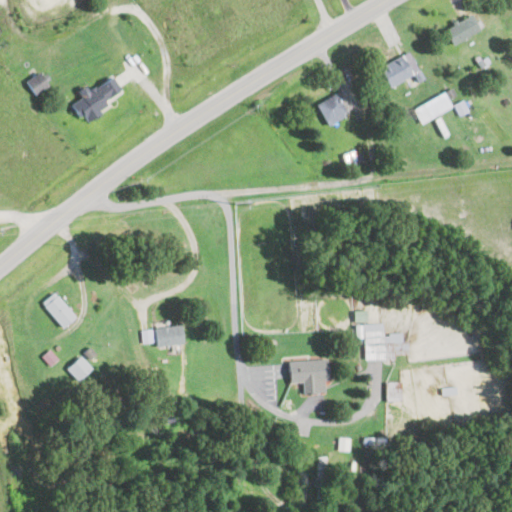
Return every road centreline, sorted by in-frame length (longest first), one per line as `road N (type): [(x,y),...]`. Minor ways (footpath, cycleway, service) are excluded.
road 1 (residential): [(0,261),(178,127),(384,0)]
road 2 (residential): [(72,201),(223,198),(242,369),(274,373)]
